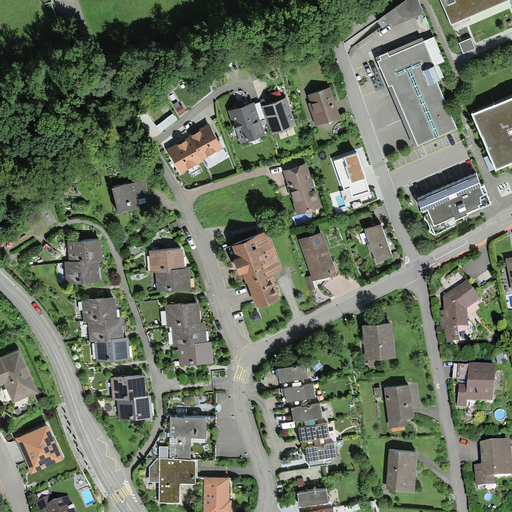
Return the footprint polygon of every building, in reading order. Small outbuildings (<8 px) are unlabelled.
[(418,0),(410,0),(377,21),(382,28),(392,22),(394,26),(424,13),(418,0)] [(511,0),(440,0),(454,31),(466,26),(474,45),(511,28),(511,16),(507,4),(510,3),(508,0),(511,0)] [(412,38),(433,29),(427,14),(406,23),(412,38)] [(424,36),(376,56),(388,85),(391,83),(416,144),(457,128),(437,80),(441,79),(435,64),(445,60),(436,37),(426,41),(424,36)] [(471,38),(459,43),(464,54),(476,49),(471,38)] [(331,89),(309,96),(311,103),(310,104),(317,126),(341,117),(331,89)] [(511,94),(471,112),(494,167),(511,159),(511,94)] [(287,98),(261,106),(270,133),(296,125),(287,98)] [(255,102),(230,111),(240,143),(265,134),(255,102)] [(210,124),(189,136),(203,159),(223,148),(210,124)] [(189,136),(168,149),(181,172),(203,159),(189,136)] [(357,153),(334,161),(344,190),(341,191),(345,203),(362,198),(364,204),(379,199),(376,187),(370,189),(364,174),(357,153)] [(308,163),(283,171),(297,214),(322,206),(308,163)] [(478,172),(419,197),(424,209),(425,211),(434,233),(453,225),(466,219),(464,213),(491,202),(478,172)] [(146,178),(114,186),(120,212),(152,204),(146,178)] [(382,223),(365,228),(377,262),(392,254),(382,223)] [(323,231),(300,239),(312,274),(305,276),(310,291),(319,288),(317,280),(337,273),(323,231)] [(268,232),(224,248),(238,285),(247,282),(257,308),(281,298),(271,275),(283,271),(268,232)] [(102,239),(67,241),(69,261),(85,260),(85,262),(99,261),(103,261),(102,239)] [(185,247),(149,249),(150,272),(156,272),(172,271),(172,268),(186,267),(185,247)] [(85,260),(69,261),(63,262),(65,283),(100,280),(99,261),(85,262),(85,260)] [(172,271),(156,272),(157,291),(192,289),(190,267),(186,267),(172,268),(172,271)] [(469,280),(445,296),(446,310),(440,310),(442,327),(445,327),(446,343),(459,342),(458,328),(471,327),(469,310),(483,301),(469,280)] [(116,298),(82,300),(84,321),(88,321),(106,320),(106,317),(117,317),(116,298)] [(201,303),(166,305),(167,326),(172,326),(189,325),(189,322),(202,322),(201,303)] [(106,320),(88,321),(89,341),(95,340),(113,339),(113,337),(124,337),(123,316),(117,317),(106,317),(106,320)] [(189,325),(172,326),(174,346),(178,345),(197,344),(196,342),(207,341),(206,321),(202,322),(189,322),(189,325)] [(394,323),(363,325),(366,359),(396,356),(394,323)] [(128,336),(124,337),(113,337),(113,339),(95,340),(96,360),(129,358),(128,336)] [(197,344),(178,345),(179,365),(214,363),(212,341),(207,341),(196,342),(197,344)] [(0,383),(3,382),(12,403),(39,392),(20,348),(0,356),(0,383)] [(308,364),(279,368),(281,382),(310,378),(308,364)] [(497,369),(469,367),(467,387),(459,386),(457,408),(468,409),(468,402),(494,404),(497,369)] [(145,375),(111,377),(112,399),(116,399),(135,398),(135,395),(146,395),(145,375)] [(314,382),(285,387),(288,401),(316,396),(314,382)] [(410,385),(385,388),(389,427),(407,425),(406,417),(414,416),(410,385)] [(135,398),(116,399),(117,418),(153,416),(152,394),(146,395),(135,395),(135,398)] [(322,402),(293,407),(295,421),(324,416),(322,402)] [(207,418),(169,417),(168,446),(160,445),(160,458),(191,458),(191,437),(207,437),(207,418)] [(328,422),(300,426),(302,440),(331,436),(328,422)] [(48,423),(15,437),(31,471),(63,457),(48,423)] [(336,443),(307,447),(309,461),(338,456),(336,443)] [(511,457),(511,443),(482,445),(483,466),(475,466),(476,487),(496,486),(495,478),(511,477),(511,457)] [(389,449),(386,488),(414,491),(418,452),(389,449)] [(160,458),(157,458),(150,466),(150,481),(159,481),(159,503),(179,503),(180,484),(195,484),(196,458),(191,458),(160,458)] [(228,511),(231,509),(231,500),(229,500),(229,477),(204,477),(203,511),(228,511)] [(327,488),(299,492),(301,506),(330,502),(327,488)] [(51,497),(36,504),(39,511),(75,511),(69,498),(54,504),(51,497)]
